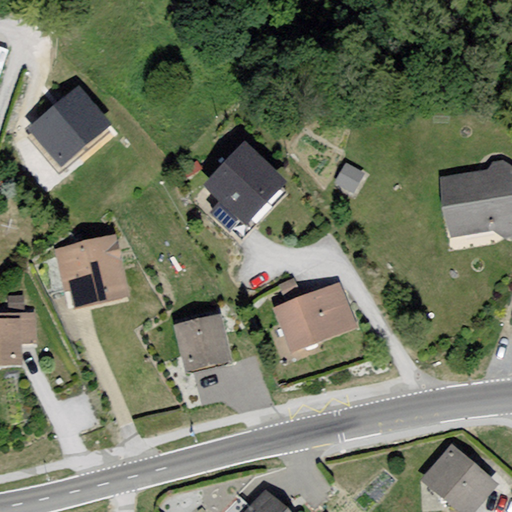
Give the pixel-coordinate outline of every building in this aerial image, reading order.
[(122,128),(90,88),(38,130),(70,170),(122,128)] [(258,147),(218,189),(261,230),(301,188),(258,147)] [(471,171),(428,178),(438,238),(481,231),(494,241),(511,219),(511,177),(484,155),(471,171)] [(366,174),(348,163),(337,182),(354,192),(366,174)] [(124,241),(64,252),(72,294),(83,292),(86,307),(135,297),(124,241)] [(349,281),(282,309),(303,357),(369,329),(349,281)] [(235,317),(185,327),(195,378),(245,368),(235,317)] [(32,320),(0,320),(0,365),(33,365),(32,320)] [(511,486),(466,447),(436,481),(471,511),(493,511),(511,491),(511,486)] [(285,511),(265,494),(248,511),(285,511)]
